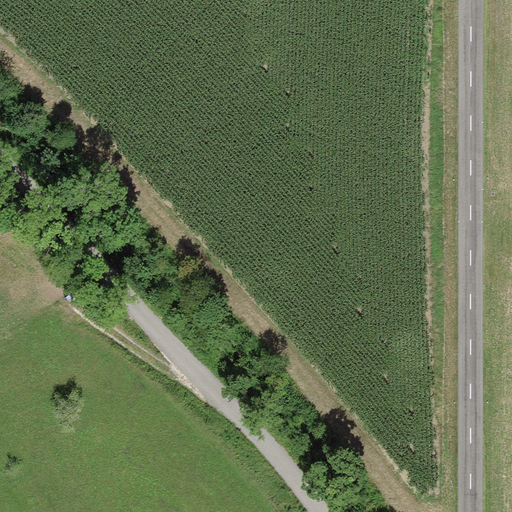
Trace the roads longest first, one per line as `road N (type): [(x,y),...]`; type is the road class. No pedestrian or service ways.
road 1 (tertiary): [(472,0),(471,511)]
road 2 (unclassified): [(0,171),(232,388),(309,511)]
road 3 (track): [(12,317),(232,388)]
